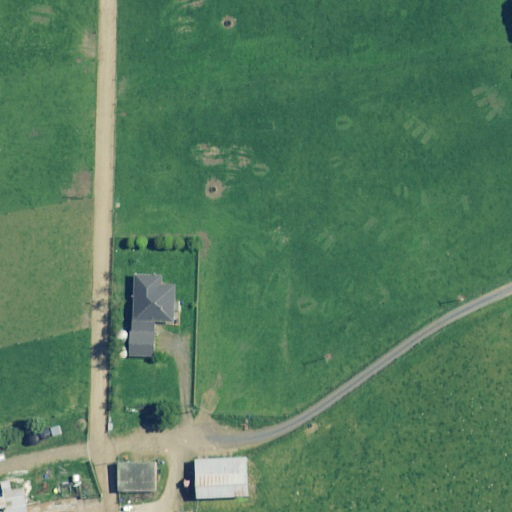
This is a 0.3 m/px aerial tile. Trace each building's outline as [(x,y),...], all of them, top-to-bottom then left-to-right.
[(160,284),(161,276),(133,275),(131,355),(152,356),(153,321),(172,322),(173,284),(160,284)] [(129,348),(118,345),(115,355),(125,358),(129,348)] [(93,404),(92,392),(80,392),(81,405),(93,404)] [(247,496),(246,457),(195,460),(197,498),(247,496)] [(154,490),(153,463),(117,463),(117,491),(154,490)] [(11,490),(9,480),(0,481),(0,507),(3,507),(4,511),(26,511),(22,488),(11,490)]
